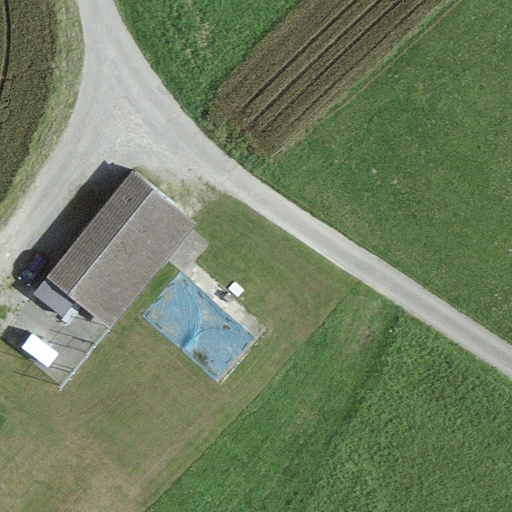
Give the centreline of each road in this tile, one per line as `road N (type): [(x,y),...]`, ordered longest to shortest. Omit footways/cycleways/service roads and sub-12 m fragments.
road 1 (track): [(90,0),(106,50),(169,123),(261,201),(511,366)]
road 2 (track): [(106,50),(91,114),(0,238)]
